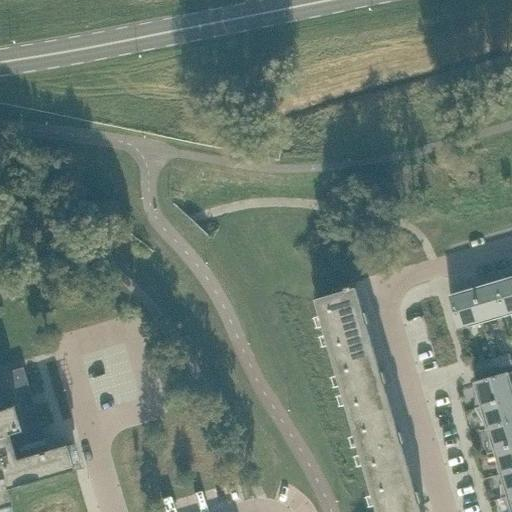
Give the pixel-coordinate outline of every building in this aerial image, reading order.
[(506,315),(511,313),(511,278),(497,283),(506,315)] [(484,322),(506,315),(497,283),(475,290),(484,322)] [(334,359),(375,348),(368,325),(371,324),(367,313),(365,314),(357,288),(353,290),(353,287),(347,289),(347,291),(317,300),(334,359)] [(460,328),(484,322),(475,290),(451,296),(460,328)] [(382,373),(375,348),(334,359),(352,421),(393,410),(385,384),(388,383),(384,372),(382,373)] [(511,360),(510,354),(495,359),(498,370),(511,366),(511,360)] [(475,377),(498,370),(495,359),(471,365),(475,377)] [(483,407),(511,398),(511,385),(509,374),(476,383),(483,407)] [(43,439),(31,397),(26,380),(0,387),(0,511),(4,511),(10,510),(9,505),(5,490),(70,471),(70,470),(75,468),(68,445),(63,447),(63,446),(31,455),(27,444),(43,439)] [(489,428),(511,421),(511,398),(483,407),(489,428)] [(400,433),(393,410),(352,421),(369,479),(410,468),(403,444),(405,444),(402,432),(400,433)] [(496,451),(511,446),(511,421),(489,428),(496,451)] [(502,473),(511,470),(511,446),(496,451),(502,473)] [(417,492),(410,468),(369,479),(378,511),(422,511),(420,504),(423,503),(419,492),(417,492)] [(509,496),(511,495),(511,470),(502,473),(509,496)]
